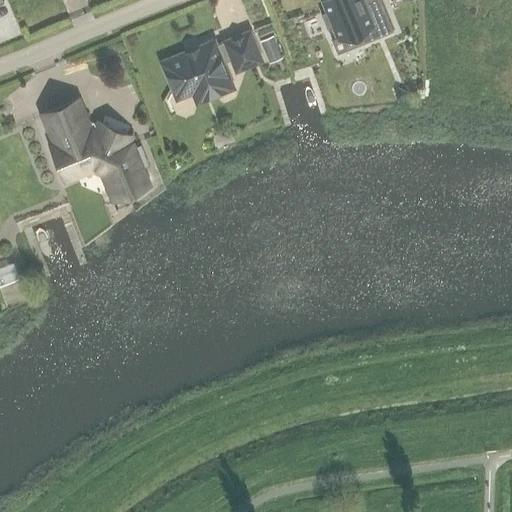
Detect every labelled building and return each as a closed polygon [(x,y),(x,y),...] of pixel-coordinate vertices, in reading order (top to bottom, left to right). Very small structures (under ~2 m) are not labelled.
[(328,0),(331,9),(326,11),(332,28),(338,26),(342,38),(360,31),(365,44),(398,32),(386,0),(328,0)] [(168,61),(163,63),(175,93),(177,92),(177,91),(184,88),(194,93),(197,100),(196,100),(197,102),(232,88),(230,83),(222,64),(226,62),(232,60),(237,71),(261,60),(259,56),(249,32),(215,47),(213,43),(200,48),(185,54),(185,55),(168,61)] [(277,46),(273,36),(260,41),(264,51),(277,46)] [(398,88),(396,94),(397,99),(404,101),(407,91),(398,88)] [(76,103),(46,115),(59,145),(54,147),(66,177),(97,163),(111,169),(119,189),(125,192),(140,186),(143,179),(139,170),(131,149),(130,146),(124,144),(127,137),(101,126),(98,133),(93,131),(88,133),(76,103)] [(141,145),(131,149),(139,170),(149,166),(141,145)] [(21,261),(0,267),(0,273),(4,286),(26,279),(21,261)]
